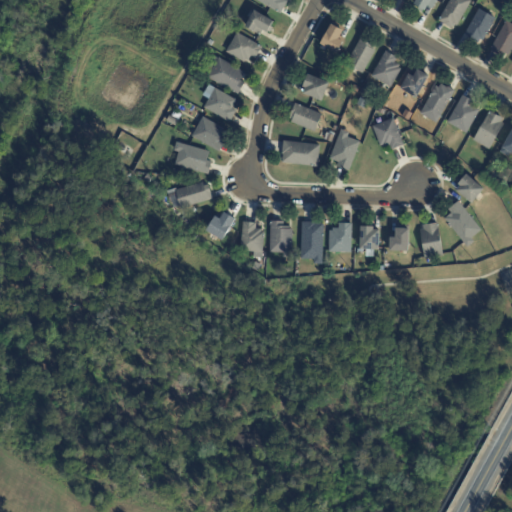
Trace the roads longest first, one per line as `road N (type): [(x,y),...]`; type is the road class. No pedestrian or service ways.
road 1 (residential): [(420,191),(393,199),(255,189),(263,113),(322,0)]
road 2 (tertiary): [(343,0),(511,94)]
